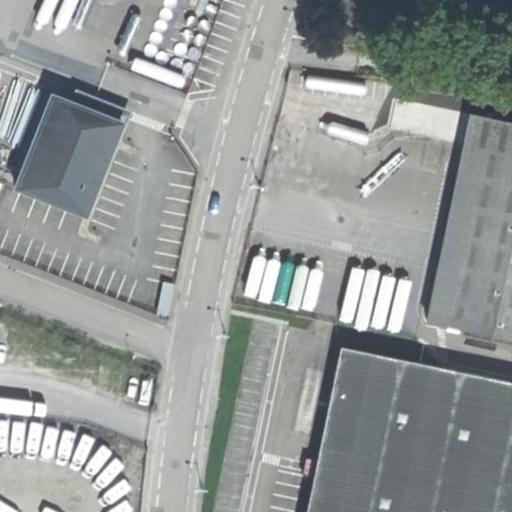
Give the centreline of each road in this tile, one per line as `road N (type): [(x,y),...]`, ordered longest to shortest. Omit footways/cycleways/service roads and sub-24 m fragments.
road 1 (unclassified): [(193,355),(215,239),(286,0)]
road 2 (unclassified): [(0,285),(193,355)]
road 3 (unclassified): [(174,511),(193,355)]
